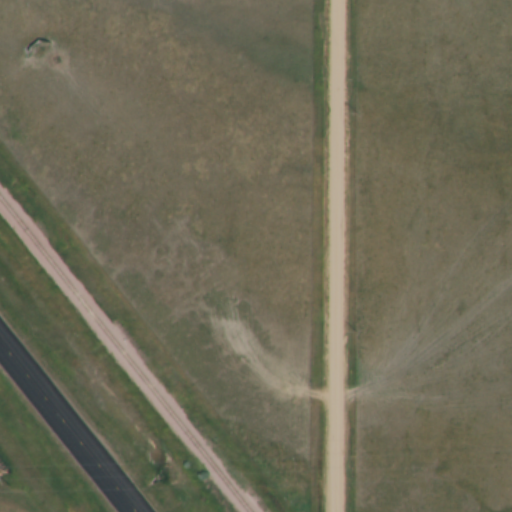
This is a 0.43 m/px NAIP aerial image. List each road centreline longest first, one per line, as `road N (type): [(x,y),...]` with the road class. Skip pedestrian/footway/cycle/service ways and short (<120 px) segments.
road 1 (residential): [(331,511),(336,0)]
road 2 (primary): [(130,511),(0,347)]
